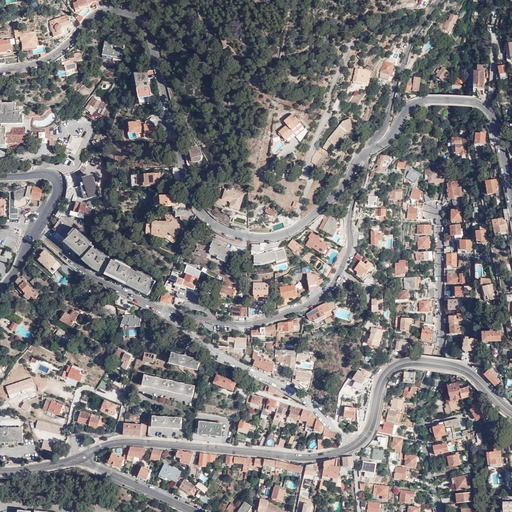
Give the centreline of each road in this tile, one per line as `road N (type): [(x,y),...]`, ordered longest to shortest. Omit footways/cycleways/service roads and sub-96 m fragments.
road 1 (residential): [(367,154),(309,221),(269,239),(227,233),(197,213),(151,45),(133,14),(95,14),(47,58),(0,70)]
road 2 (residential): [(169,316),(255,323),(325,291),(346,258),(350,207),(367,154)]
road 3 (residential): [(437,511),(417,426),(418,399),(439,347),(437,211)]
road 4 (secondary): [(352,447),(306,457),(129,441),(84,457)]
road 5 (residential): [(511,208),(493,117),(478,103),(421,101),(367,154)]
road 6 (residential): [(359,442),(323,419),(314,403),(222,357),(169,316)]
road 7 (secondary): [(511,412),(464,370),(394,364),(359,442)]
road 8 (unclassified): [(439,0),(412,39),(367,154)]
road 9 (residential): [(169,316),(79,267),(35,230)]
road 10 (tertiary): [(84,457),(198,511)]
